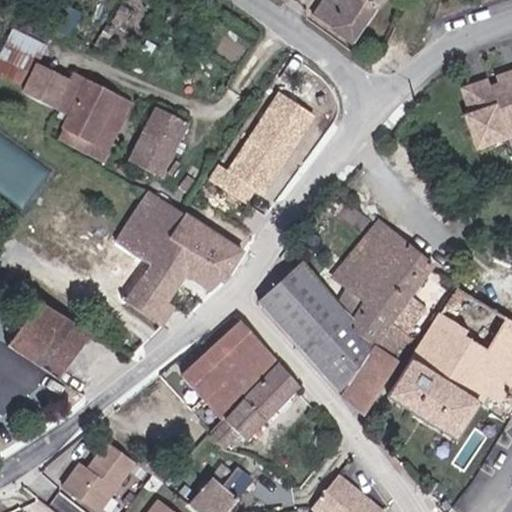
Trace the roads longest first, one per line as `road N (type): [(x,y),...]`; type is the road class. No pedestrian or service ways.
road 1 (residential): [(0,477),(55,448),(237,289)]
road 2 (residential): [(237,289),(331,385),(416,511)]
road 3 (residential): [(237,289),(370,100)]
road 4 (residential): [(511,25),(426,60),(370,100)]
road 5 (residential): [(261,0),(370,100)]
